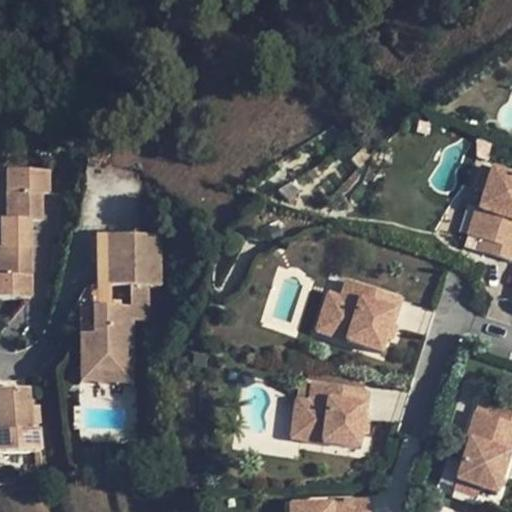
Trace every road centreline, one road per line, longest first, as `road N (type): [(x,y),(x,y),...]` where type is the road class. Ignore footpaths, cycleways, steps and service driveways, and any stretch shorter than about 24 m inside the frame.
road 1 (residential): [(0,365),(53,344),(85,236),(106,198)]
road 2 (residential): [(511,337),(469,323),(447,328),(415,427)]
